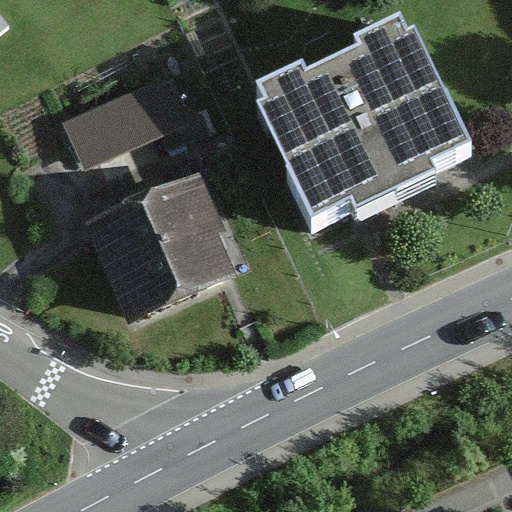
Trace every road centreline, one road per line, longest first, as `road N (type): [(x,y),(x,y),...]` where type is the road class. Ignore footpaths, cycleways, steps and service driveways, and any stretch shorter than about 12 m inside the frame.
road 1 (tertiary): [(174,461),(511,299)]
road 2 (unclassified): [(174,461),(0,343)]
